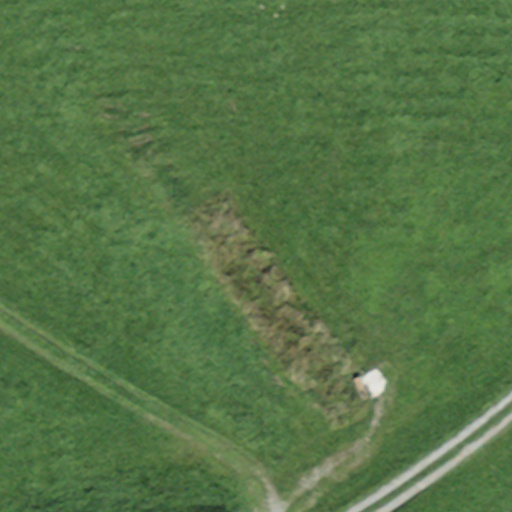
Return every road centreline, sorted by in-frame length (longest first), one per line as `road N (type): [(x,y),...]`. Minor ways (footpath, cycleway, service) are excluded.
road 1 (track): [(0,311),(261,486),(267,511)]
road 2 (track): [(393,511),(511,423)]
